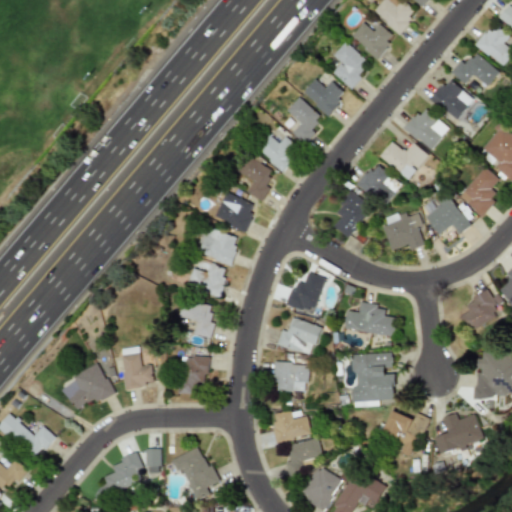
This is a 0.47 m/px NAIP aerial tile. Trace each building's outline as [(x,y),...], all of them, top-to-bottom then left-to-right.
[(396,34),(414,14),(399,0),(381,0),(372,11),(396,34)] [(511,1),(498,18),(511,28),(511,26),(511,1)] [(374,58),(392,37),(377,24),(371,31),(361,22),(349,36),(374,58)] [(511,51),(502,44),(508,37),(496,28),(492,33),(486,29),(474,44),(500,66),(511,51)] [(366,62),(344,41),(331,55),(339,63),(331,72),(349,89),(361,77),(356,73),(366,62)] [(449,73),(463,84),(471,74),(486,86),(497,72),(474,53),(465,65),(459,60),(449,73)] [(453,121),(472,100),(447,78),(428,98),(453,121)] [(329,80),(323,87),(314,79),(301,93),(325,115),(344,94),(329,80)] [(290,133),(304,144),(314,132),(310,129),(320,116),(296,97),(285,111),(299,122),(290,133)] [(429,150),(447,128),(420,107),(403,129),(429,150)] [(480,148),(496,161),(491,167),(509,182),(511,178),(511,134),(499,124),(480,148)] [(280,170),(297,147),(283,137),(278,143),(267,135),(255,151),(280,170)] [(378,155),(405,179),(426,155),(411,142),(403,152),(391,141),(378,155)] [(259,200),(274,172),(245,156),(236,172),(251,180),(245,192),(259,200)] [(355,184),(378,205),(397,185),(374,164),(355,184)] [(456,198),(479,216),(496,195),(489,189),(497,179),(481,166),(456,198)] [(254,205),(224,191),(212,217),(242,231),(254,205)] [(368,205),(348,191),(333,213),(338,216),(331,227),(347,237),(368,205)] [(423,216),(436,235),(451,225),(456,234),(468,226),(446,194),(434,202),(437,206),(423,216)] [(389,250),(405,245),(407,250),(422,245),(416,227),(420,225),(416,213),(406,217),(404,210),(379,219),(389,250)] [(238,239),(212,229),(202,256),(228,266),(238,239)] [(216,296),(226,271),(195,258),(185,284),(216,296)] [(511,265),(503,274),(509,279),(498,291),(511,305),(511,265)] [(286,304),(312,312),(323,278),(306,272),(302,283),(293,280),(286,304)] [(458,316),(468,333),(501,314),(496,306),(502,302),(497,294),(490,297),(486,290),(463,303),(467,311),(458,316)] [(208,338),(212,323),(206,322),(210,306),(181,299),(176,317),(194,322),(191,333),(208,338)] [(345,311),(342,329),(392,336),(395,317),(383,316),(384,306),(358,303),(356,312),(345,311)] [(279,330),(274,344),(307,356),(318,328),(290,317),(284,332),(279,330)] [(349,354),(350,373),(351,373),(353,407),(377,405),(377,400),(396,399),(394,371),(391,371),(390,352),(349,354)] [(511,353),(478,352),(477,370),(474,370),(473,398),(490,399),(490,393),(511,393),(511,353)] [(119,355),(123,389),(152,386),(150,364),(139,366),(138,353),(119,355)] [(206,357),(179,356),(177,393),(194,394),(194,382),(205,382),(206,357)] [(275,390),(304,391),(305,364),(271,362),(270,383),(275,383),(275,390)] [(70,375),(75,385),(63,390),(72,410),(111,393),(98,363),(70,375)] [(268,415),(275,443),(308,434),(303,416),(290,419),(287,409),(268,415)] [(411,419),(390,410),(380,435),(401,443),(398,452),(408,456),(424,417),(413,413),(411,419)] [(0,430),(31,458),(40,447),(43,450),(54,438),(40,426),(32,435),(7,413),(0,420),(0,430)] [(431,437),(436,453),(481,438),(473,414),(456,419),(454,413),(439,418),(444,433),(431,437)] [(299,461),(320,455),(314,437),(283,447),(288,461),(283,463),(287,477),(302,472),(299,461)] [(170,459),(175,471),(180,468),(194,500),(218,489),(199,446),(170,459)] [(159,472),(158,448),(144,449),(145,473),(159,472)] [(113,472),(102,476),(109,492),(145,478),(136,453),(109,464),(113,472)] [(0,490),(2,492),(24,468),(13,459),(4,469),(0,465),(0,490)] [(299,497),(324,509),(339,479),(314,467),(299,497)] [(332,506),(334,507),(331,511),(349,511),(359,495),(374,503),(384,485),(352,469),(332,506)]
